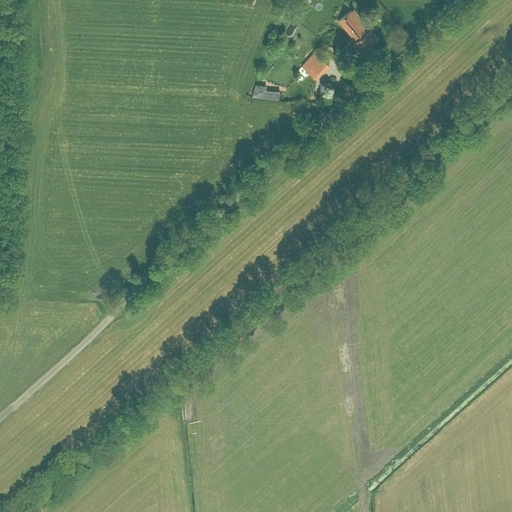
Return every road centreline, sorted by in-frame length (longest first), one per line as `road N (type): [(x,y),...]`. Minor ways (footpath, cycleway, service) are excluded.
road 1 (track): [(511,80),(32,511)]
road 2 (track): [(0,417),(460,0)]
